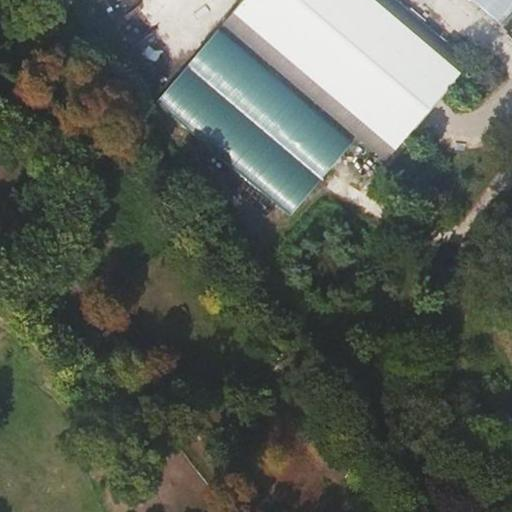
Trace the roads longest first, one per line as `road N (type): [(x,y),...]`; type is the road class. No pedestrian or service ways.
road 1 (track): [(18,0),(148,143),(421,511)]
road 2 (track): [(251,511),(26,232),(0,185)]
